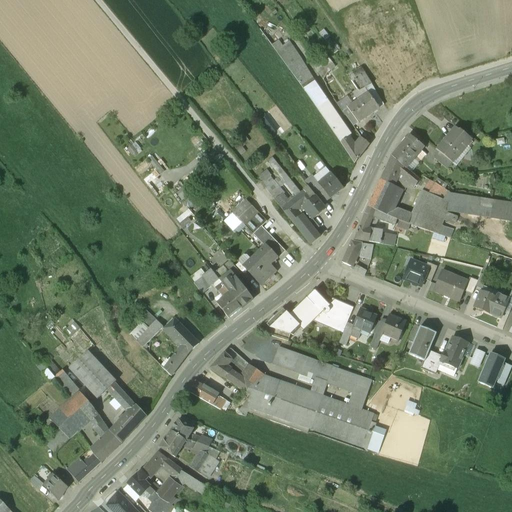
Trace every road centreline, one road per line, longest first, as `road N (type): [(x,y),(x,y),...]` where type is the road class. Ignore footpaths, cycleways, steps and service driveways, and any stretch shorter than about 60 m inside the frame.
road 1 (secondary): [(68,511),(151,427),(194,367),(320,259)]
road 2 (secondary): [(320,259),(406,110),(511,67)]
road 3 (track): [(98,0),(252,186)]
road 4 (residential): [(511,343),(320,259)]
